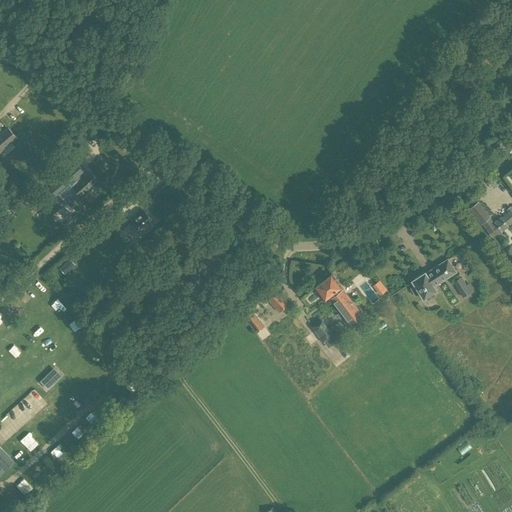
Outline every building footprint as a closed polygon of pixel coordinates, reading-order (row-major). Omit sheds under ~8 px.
[(0,152),(17,138),(8,127),(0,134),(0,152)] [(80,195),(97,179),(90,172),(83,179),(80,176),(88,168),(83,163),(65,179),(70,185),(73,182),(76,185),(73,188),(80,195)] [(12,184),(0,169),(0,183),(5,190),(12,184)] [(34,204),(45,216),(69,194),(58,182),(34,204)] [(478,202),(469,209),(480,224),(481,223),(492,237),(498,232),(501,230),(501,231),(507,226),(507,225),(511,221),(511,209),(511,210),(510,207),(507,210),(509,212),(501,218),(500,217),(494,222),(495,223),(493,224),(488,218),(489,217),(478,202)] [(141,232),(153,221),(143,210),(131,221),(126,226),(131,231),(136,226),(141,232)] [(397,230),(388,232),(392,246),(401,243),(397,230)] [(190,261),(184,256),(181,260),(186,265),(185,266),(192,273),(197,267),(195,265),(198,261),(196,259),(192,263),(190,261)] [(447,259),(432,269),(433,271),(440,282),(455,272),(447,259)] [(68,260),(60,267),(65,274),(73,266),(68,260)] [(104,267),(99,271),(103,277),(108,272),(104,267)] [(415,286),(411,288),(415,295),(419,292),(423,299),(427,297),(427,298),(433,294),(433,293),(436,291),(433,286),(440,282),(433,271),(426,275),(425,273),(412,281),(415,286)] [(339,288),(335,282),(337,281),(332,274),(314,287),(324,300),(330,295),(332,298),(330,299),(350,324),(363,314),(343,289),(341,286),(339,288)] [(466,284),(461,276),(453,281),(463,297),(471,292),(470,292),(474,289),(469,282),(466,284)] [(351,279),(344,284),(352,296),(359,291),(351,279)] [(277,310),(286,301),(272,286),(263,295),(277,310)] [(242,314),(257,333),(264,327),(250,308),(242,314)] [(375,323),(383,318),(379,312),(372,318),(375,323)] [(323,341),(332,335),(321,320),(312,326),(323,341)] [(135,355),(143,346),(137,340),(129,349),(135,355)] [(62,377),(55,369),(54,368),(39,382),(41,385),(44,388),(47,391),(49,389),(58,380),(60,378),(62,377)] [(0,447),(0,465),(5,470),(14,461),(0,447)]
